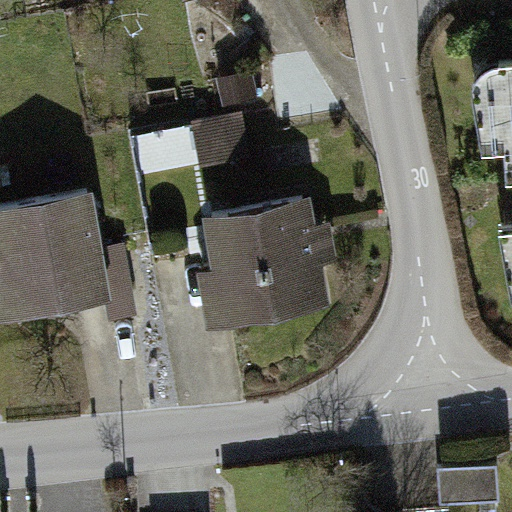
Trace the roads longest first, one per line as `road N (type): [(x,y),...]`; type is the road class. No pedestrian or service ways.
road 1 (residential): [(0,462),(444,406)]
road 2 (residential): [(370,0),(444,406)]
